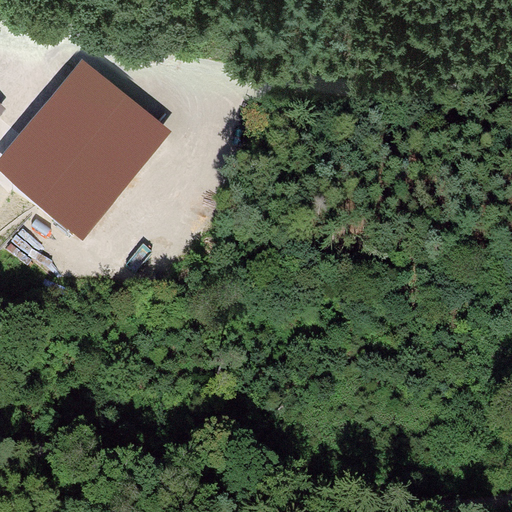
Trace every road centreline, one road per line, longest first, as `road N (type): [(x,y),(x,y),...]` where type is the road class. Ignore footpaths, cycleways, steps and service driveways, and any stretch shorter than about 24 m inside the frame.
road 1 (track): [(511,90),(382,98),(0,26)]
road 2 (track): [(0,444),(430,505),(511,500)]
